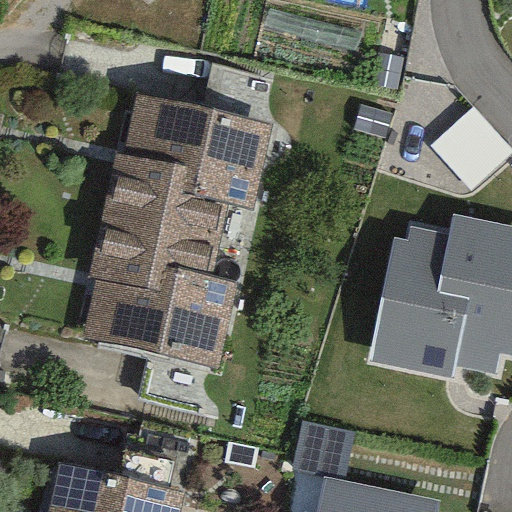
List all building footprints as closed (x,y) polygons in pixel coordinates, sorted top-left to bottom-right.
[(268,132),(139,106),(91,350),(221,375),(268,132)] [(431,146),(471,191),(511,155),(511,146),(476,106),(431,146)] [(447,240),(397,229),(367,367),(453,386),(456,371),(504,382),(511,346),(511,233),(451,220),(447,240)] [(297,473),(345,483),(354,437),(307,427),(297,473)] [(434,511),(436,505),(320,482),(314,511),(434,511)] [(186,511),(67,484),(59,511),(186,511)]
